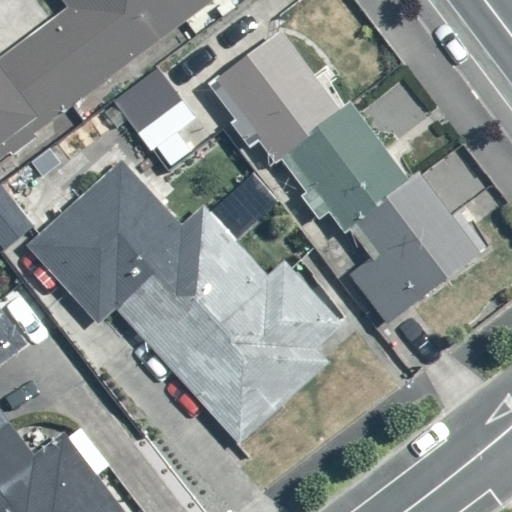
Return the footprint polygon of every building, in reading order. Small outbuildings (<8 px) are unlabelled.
[(0,69),(0,146),(40,115),(51,129),(215,0),(71,0),(78,8),(0,69)] [(416,172),(399,150),(393,155),(363,115),(352,102),(342,109),(271,17),(210,65),(281,157),(339,232),(362,262),(345,275),(384,326),(486,247),(458,212),(453,216),(431,188),(418,170),(416,172)] [(205,116),(166,62),(121,95),(160,149),(205,116)] [(123,160),(28,247),(94,327),(114,309),(235,443),(327,360),(319,352),(346,328),(285,261),(266,279),(233,242),(278,202),(253,173),(206,213),(201,208),(182,225),(123,160)] [(2,183),(0,184),(0,252),(33,230),(2,183)] [(0,365),(28,345),(0,308),(0,511),(119,511),(62,435),(38,453),(0,402),(0,365)]
